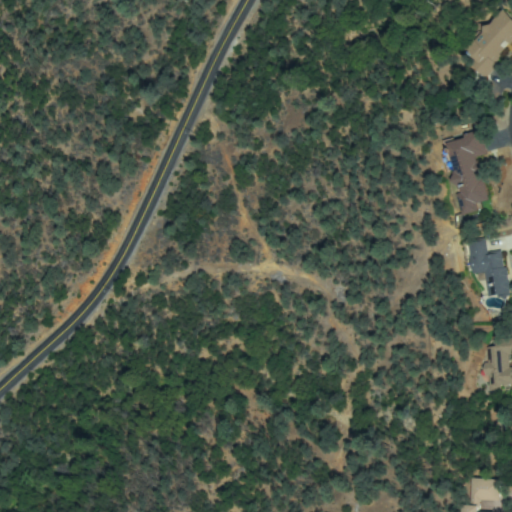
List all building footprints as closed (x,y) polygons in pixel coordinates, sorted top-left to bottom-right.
[(511,15),(511,41),(497,53),(504,61),(488,75),(465,48),(509,12),(511,15)] [(477,157),(488,199),(477,202),(479,210),(466,214),(448,142),(482,134),(487,154),(477,157)] [(469,242),(485,239),(488,255),(502,252),(511,294),(492,298),(486,271),(476,273),(469,242)] [(511,385),(492,388),(487,351),(496,350),(494,342),(511,339),(511,354),(511,355),(511,362),(511,385)] [(466,511),(473,477),(502,483),(498,502),(480,498),(477,511),(466,511)]
